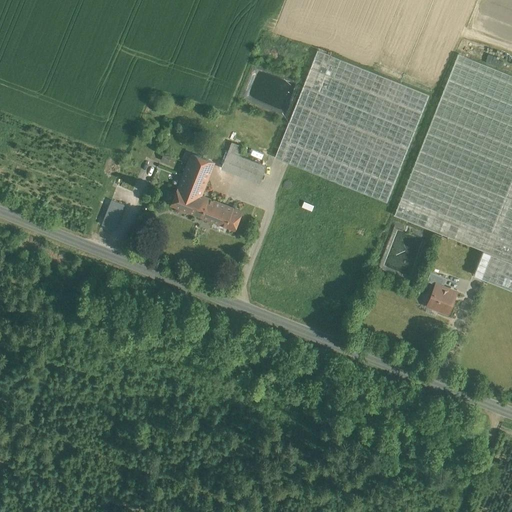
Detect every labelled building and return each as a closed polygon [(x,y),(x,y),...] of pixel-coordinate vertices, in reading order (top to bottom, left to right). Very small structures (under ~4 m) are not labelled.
[(278,160),(385,201),(425,98),(319,57),(278,160)] [(511,76),(465,58),(404,213),(489,246),(476,279),(484,282),(511,292),(511,76)] [(242,148),(231,143),(228,151),(239,155),(242,148)] [(239,155),(228,151),(222,166),(260,181),(266,166),(239,155)] [(192,154),(184,175),(179,173),(177,178),(182,180),(179,188),(179,187),(172,204),(203,216),(209,199),(200,195),(213,162),(192,154)] [(241,212),(209,199),(203,216),(235,229),(241,212)] [(124,205),(111,200),(102,224),(115,229),(124,205)] [(241,246),(236,257),(242,259),(246,248),(241,246)] [(446,278),(430,272),(427,281),(436,284),(443,286),(446,278)] [(443,286),(436,284),(428,302),(440,307),(439,309),(448,313),(456,292),(443,286)]
